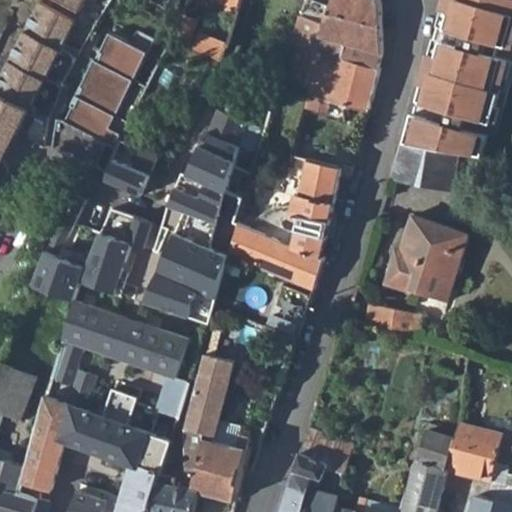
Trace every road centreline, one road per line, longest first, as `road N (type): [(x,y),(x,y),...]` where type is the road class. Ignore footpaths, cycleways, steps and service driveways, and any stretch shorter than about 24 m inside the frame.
road 1 (residential): [(263,511),(339,307),(410,56),(412,0)]
road 2 (residential): [(0,263),(56,169),(11,159)]
